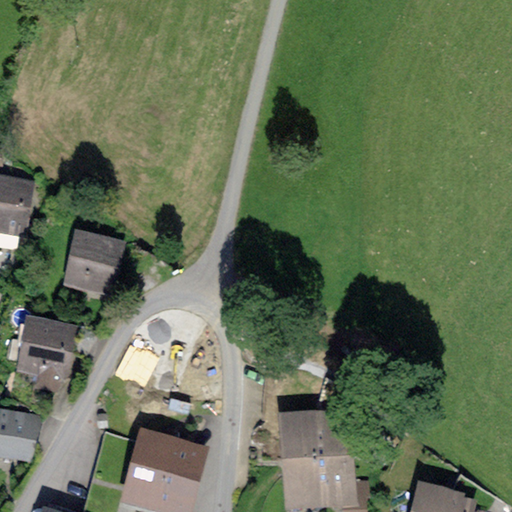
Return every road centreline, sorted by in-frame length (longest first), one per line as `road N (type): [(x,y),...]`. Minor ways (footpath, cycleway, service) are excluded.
road 1 (residential): [(280,0),(197,297)]
road 2 (unclassified): [(15,511),(116,339),(151,313),(197,297)]
road 3 (residential): [(197,297),(221,315),(233,358),(223,511)]
